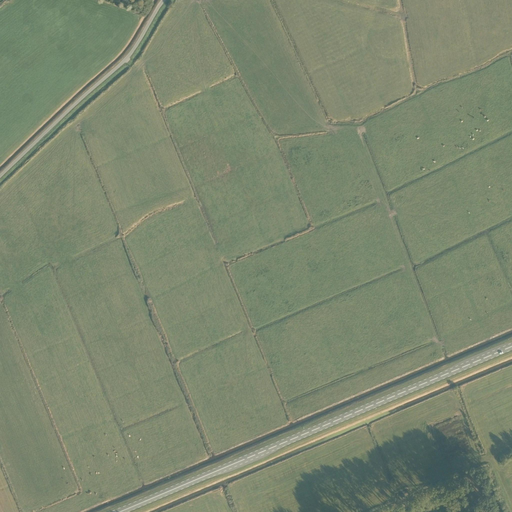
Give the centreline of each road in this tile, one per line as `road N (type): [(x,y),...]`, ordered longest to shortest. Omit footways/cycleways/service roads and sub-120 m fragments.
road 1 (primary): [(118,511),(511,346)]
road 2 (unclassified): [(0,175),(127,57),(162,0)]
